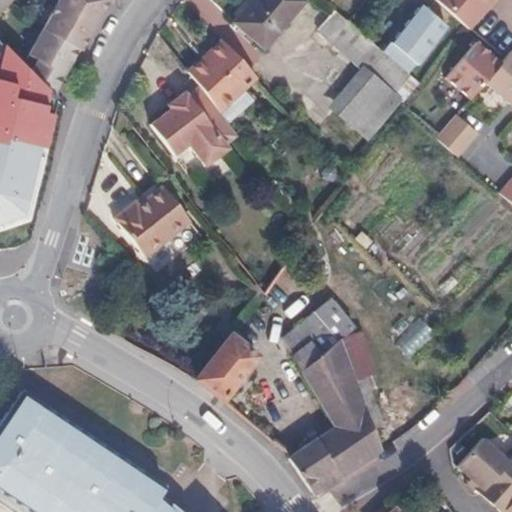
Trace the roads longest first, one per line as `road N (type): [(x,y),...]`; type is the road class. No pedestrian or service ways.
road 1 (residential): [(13,316),(53,325),(104,355),(304,511)]
road 2 (residential): [(13,316),(42,275),(95,98),(155,0)]
